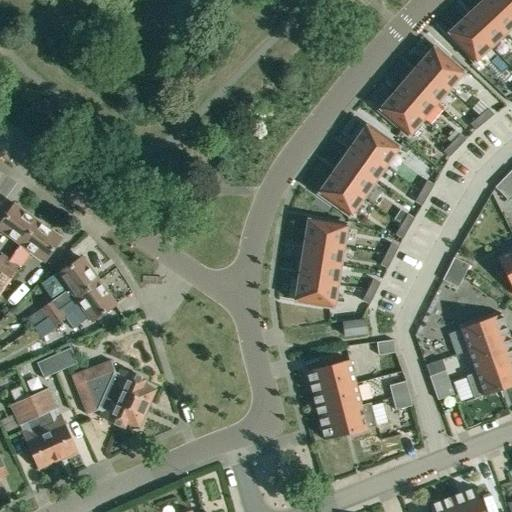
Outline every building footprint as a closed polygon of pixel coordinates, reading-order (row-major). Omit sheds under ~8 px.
[(484,0),(478,6),(505,34),(511,26),(511,13),(499,0),(484,0)] [(511,0),(499,0),(511,13),(511,0)] [(464,19),(491,47),(505,34),(478,6),(464,19)] [(491,47),(464,19),(449,33),(475,62),(491,47)] [(433,49),(419,65),(448,90),(462,74),(433,49)] [(435,105),(448,90),(419,65),(406,79),(435,105)] [(394,94),(423,119),(435,105),(406,79),(394,94)] [(409,135),(423,119),(394,94),(380,110),(409,135)] [(488,109),(479,117),(484,123),(493,115),(488,109)] [(484,123),(479,117),(470,124),(475,131),(484,123)] [(366,127),(353,144),(385,166),(397,149),(366,127)] [(451,143),(457,149),(465,140),(459,135),(451,143)] [(457,149),(451,143),(443,152),(449,158),(457,149)] [(342,160),(374,182),(385,166),(353,144),(342,160)] [(374,182),(342,160),(331,176),(363,198),(374,182)] [(511,169),(503,179),(511,187),(511,169)] [(363,198),(331,176),(319,193),(350,215),(363,198)] [(511,194),(511,187),(503,179),(494,188),(507,200),(511,194)] [(420,192),(427,196),(433,185),(426,182),(420,192)] [(427,196),(420,192),(414,202),(421,206),(427,196)] [(0,230),(7,236),(20,245),(36,223),(13,207),(0,225),(0,230)] [(401,225),(408,229),(414,219),(407,215),(401,225)] [(308,220),(304,241),(342,248),(346,227),(308,220)] [(51,233),(36,223),(20,245),(21,245),(30,252),(44,262),(59,239),(51,233)] [(408,229),(401,225),(395,235),(402,240),(408,229)] [(339,267),(342,248),(304,241),(301,260),(339,267)] [(385,255),(392,258),(398,248),(391,244),(385,255)] [(511,250),(497,258),(509,282),(511,288),(511,250)] [(0,273),(1,274),(9,262),(0,255),(0,273)] [(387,269),(392,258),(385,255),(380,265),(387,269)] [(454,258),(448,269),(463,277),(469,265),(454,258)] [(75,299),(97,283),(80,259),(58,275),(75,299)] [(301,260),(298,279),(336,286),(339,267),(301,260)] [(18,268),(9,262),(1,274),(10,280),(18,268)] [(463,277),(448,269),(442,280),(458,288),(463,277)] [(336,286),(298,279),(295,300),(333,307),(336,286)] [(372,280),(367,291),(374,294),(380,283),(372,280)] [(114,306),(97,283),(75,299),(92,321),(114,306)] [(369,305),(374,294),(367,291),(362,301),(369,305)] [(53,302),(42,310),(47,319),(59,310),(53,302)] [(59,310),(47,319),(48,319),(52,325),(54,327),(65,319),(59,310)] [(506,328),(505,324),(503,318),(502,318),(501,314),(485,320),(485,321),(459,329),(467,352),(509,337),(508,335),(509,334),(506,328)] [(364,321),(342,324),(343,337),(366,335),(364,321)] [(511,343),(510,339),(510,340),(509,337),(467,352),(475,373),(466,376),(466,377),(511,360),(511,343)] [(376,343),(378,356),(395,353),(393,340),(376,343)] [(59,353),(66,369),(77,364),(70,348),(59,353)] [(59,353),(47,358),(54,374),(66,369),(59,353)] [(43,379),(54,374),(47,358),(36,363),(43,379)] [(511,360),(466,377),(474,399),(507,388),(511,386),(511,360)] [(71,376),(147,410),(155,390),(143,385),(145,380),(130,373),(130,374),(120,369),(118,374),(114,372),(115,371),(111,361),(71,376)] [(308,382),(309,382),(310,386),(309,386),(311,392),(312,395),(355,384),(349,361),(323,368),(323,367),(306,372),(307,375),(308,382)] [(429,377),(433,389),(449,383),(445,371),(429,377)] [(138,429),(147,410),(71,376),(87,415),(97,411),(101,412),(99,417),(109,421),(109,422),(124,429),(126,424),(138,429)] [(389,386),(392,398),(408,394),(405,382),(389,386)] [(449,383),(433,389),(437,400),(453,395),(449,383)] [(317,415),(318,417),(370,404),(370,403),(361,405),(355,384),(312,395),(313,398),(312,398),(314,404),(315,408),(317,415)] [(47,388),(28,397),(57,461),(77,453),(60,415),(55,417),(53,411),(57,409),(47,388)] [(412,406),(408,394),(392,398),(395,411),(412,406)] [(57,461),(28,397),(9,405),(19,426),(23,424),(26,430),(21,432),(38,470),(57,461)] [(320,427),(321,430),(323,437),(324,441),(342,436),(376,427),(370,404),(318,417),(318,420),(320,427)] [(457,511),(482,511),(474,488),(451,497),(457,511)] [(457,511),(451,497),(429,506),(431,511),(457,511)]
